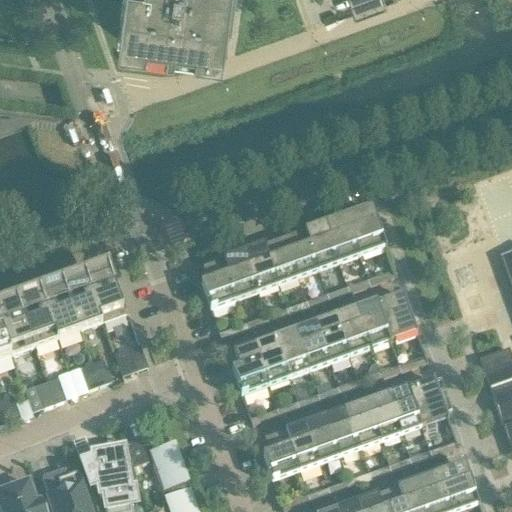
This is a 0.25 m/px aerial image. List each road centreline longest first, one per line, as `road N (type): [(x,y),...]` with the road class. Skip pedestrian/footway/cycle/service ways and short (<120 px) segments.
road 1 (residential): [(139,245),(511,111)]
road 2 (residential): [(0,454),(184,382)]
road 3 (unclassified): [(139,245),(80,92)]
road 4 (residential): [(139,245),(184,382)]
road 5 (residential): [(184,382),(239,511)]
